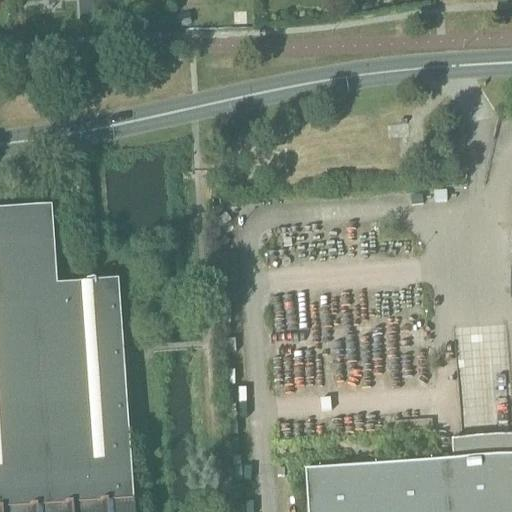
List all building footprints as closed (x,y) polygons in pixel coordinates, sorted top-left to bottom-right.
[(164,30),(174,27),(169,13),(159,16),(164,30)] [(188,15),(178,19),(182,30),(192,27),(188,15)] [(0,511),(134,511),(119,289),(58,293),(52,214),(0,217),(0,511)] [(349,259),(349,248),(319,249),(320,260),(349,259)] [(382,260),(381,248),(354,249),(354,261),(382,260)] [(279,422),(280,437),(311,435),(311,420),(279,422)] [(511,511),(511,468),(305,480),(307,511),(511,511)]
